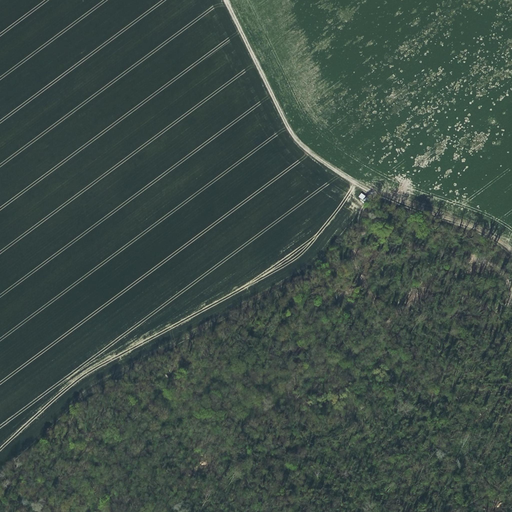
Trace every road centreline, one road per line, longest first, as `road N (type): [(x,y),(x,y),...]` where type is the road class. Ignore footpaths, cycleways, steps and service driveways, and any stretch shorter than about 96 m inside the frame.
road 1 (track): [(355,183),(292,260),(103,362),(0,448)]
road 2 (track): [(511,256),(480,234),(355,183),(299,145),(224,0)]
